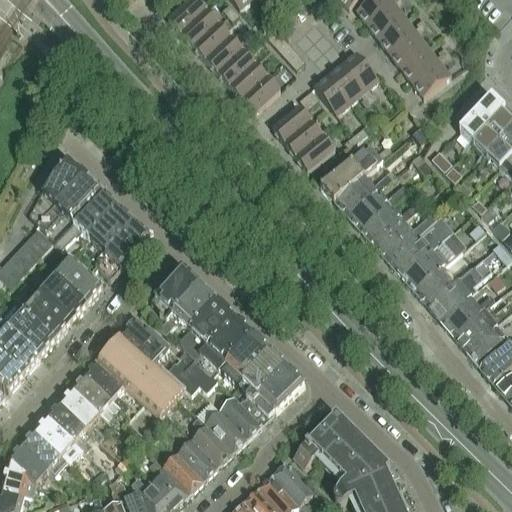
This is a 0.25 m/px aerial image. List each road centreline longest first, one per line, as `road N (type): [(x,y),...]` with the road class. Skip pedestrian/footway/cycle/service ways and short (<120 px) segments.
road 1 (secondary): [(42,0),(356,339),(511,493)]
road 2 (residential): [(511,429),(251,141)]
road 3 (residential): [(0,443),(183,249)]
road 4 (residential): [(329,390),(183,249)]
road 5 (residential): [(210,511),(329,390)]
road 6 (residential): [(435,511),(417,476),(329,390)]
road 7 (residential): [(183,249),(67,140)]
road 8 (residential): [(251,141),(149,26)]
road 9 (residential): [(251,141),(320,70),(318,40)]
